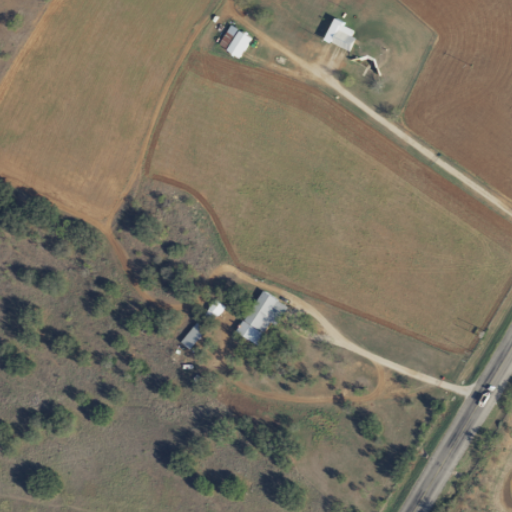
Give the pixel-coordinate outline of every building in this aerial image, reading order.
[(355,30),(329,19),(320,39),(345,51),(355,30)] [(214,41),(232,58),(248,41),(230,24),(214,41)] [(276,325),(289,308),(264,289),(243,317),(264,334),(273,322),(276,325)] [(225,305),(213,299),(208,310),(220,315),(225,305)] [(204,326),(191,322),(184,346),(197,349),(204,326)]
